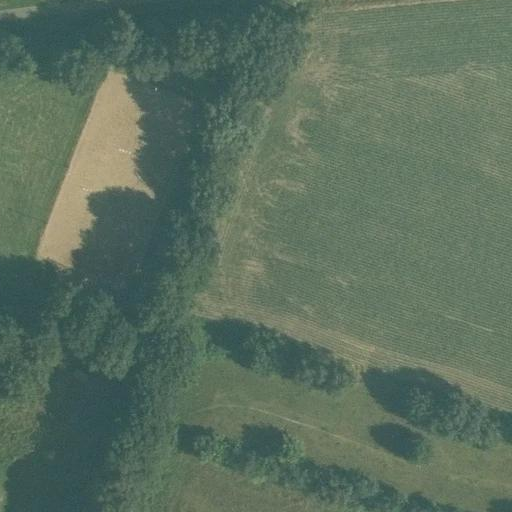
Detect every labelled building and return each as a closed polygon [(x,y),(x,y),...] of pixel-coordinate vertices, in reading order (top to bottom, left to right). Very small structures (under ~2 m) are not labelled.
[(385,188),(380,163),(392,161),(388,135),(375,138),(376,147),(351,152),(359,193),(385,188)] [(444,219),(455,183),(434,177),(437,164),(418,158),(408,191),(425,196),(420,212),(444,219)] [(343,214),(323,199),(330,189),(309,174),(302,184),(309,190),(294,211),(328,235),(343,214)] [(455,183),(444,219),(467,226),(472,210),(489,215),(498,183),(479,177),(475,190),(455,183)] [(511,240),(511,186),(510,186),(500,219),(511,222),(511,240)] [(269,264),(303,289),(317,268),(297,254),(305,243),(284,228),(276,239),(284,244),(269,264)] [(374,269),(404,291),(418,272),(388,250),(374,269)] [(269,264),(254,284),(288,309),(293,301),(296,303),(303,293),(301,291),(303,289),(269,264)] [(404,291),(374,269),(361,287),(391,309),(404,291)] [(488,310),(511,320),(511,296),(511,295),(511,282),(493,274),(488,286),(497,290),(488,310)] [(391,309),(361,287),(348,304),(378,326),(391,309)] [(245,322),(249,308),(225,300),(220,314),(245,322)] [(378,326),(348,304),(334,324),(364,345),(378,326)] [(511,320),(488,310),(479,330),(511,344),(511,320)] [(511,346),(511,344),(479,330),(470,349),(504,365),(511,346)] [(504,365),(470,349),(461,370),(452,366),(447,378),(470,388),(476,377),(495,385),(504,365)]
